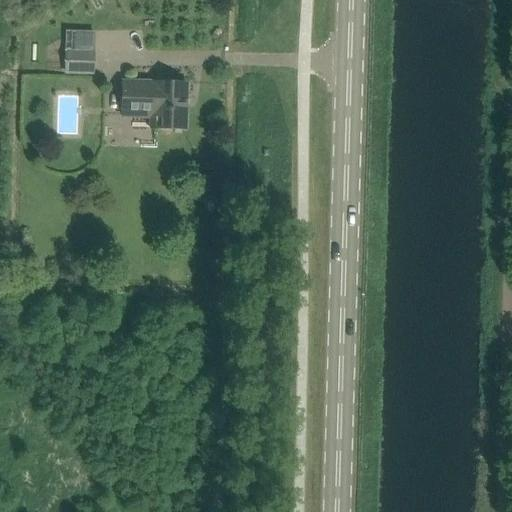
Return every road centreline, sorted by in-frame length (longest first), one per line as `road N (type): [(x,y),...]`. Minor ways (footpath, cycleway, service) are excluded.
road 1 (secondary): [(337,511),(351,0)]
road 2 (unclassified): [(507,511),(511,325)]
